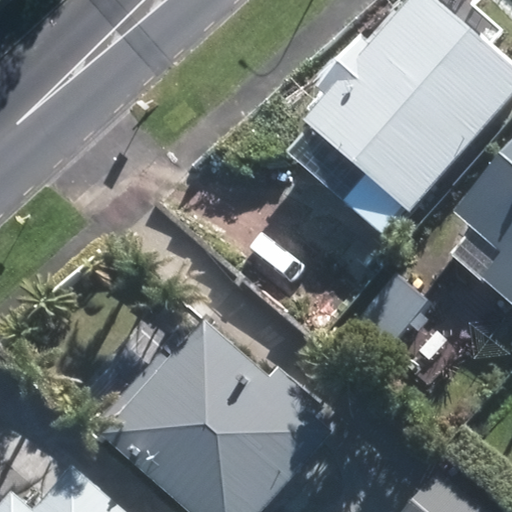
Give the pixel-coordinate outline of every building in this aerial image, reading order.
[(511,111),(511,42),(463,0),(429,0),(393,42),(382,32),(337,84),(348,94),(327,118),(429,206),(511,111)] [(511,165),(446,244),(511,298),(511,165)] [(354,273),(289,217),(254,257),(319,313),(354,273)] [(333,412),(338,406),(228,308),(121,426),(217,511),(279,511),(353,430),(333,412)] [(34,488),(12,511),(144,511),(90,464),(54,505),(34,488)] [(504,511),(452,469),(416,511),(504,511)]
